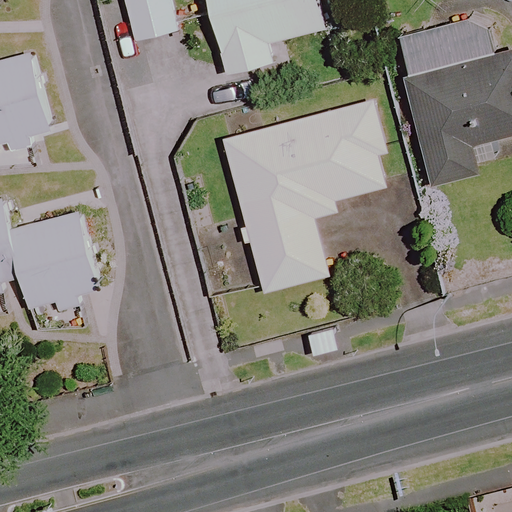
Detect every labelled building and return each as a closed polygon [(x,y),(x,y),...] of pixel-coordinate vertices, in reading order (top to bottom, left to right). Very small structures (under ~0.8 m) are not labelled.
[(168,0),(124,0),(134,39),(176,29),(168,0)] [(269,40),(324,28),(317,0),(206,0),(223,73),(274,62),(269,40)] [(496,137),(511,133),(511,53),(405,77),(429,184),(485,172),(483,161),(500,157),(496,137)] [(0,144),(50,132),(31,54),(0,61),(0,144)] [(330,274),(315,219),(341,212),(338,199),(386,186),(377,152),(387,150),(373,97),(222,136),(263,292),(330,274)] [(18,273),(28,306),(54,298),(59,312),(83,304),(79,290),(104,283),(82,208),(6,231),(18,273)] [(6,231),(0,211),(0,293),(9,291),(5,277),(18,273),(6,231)]
